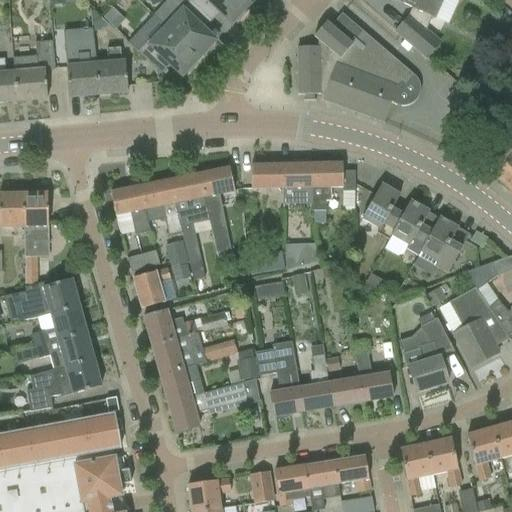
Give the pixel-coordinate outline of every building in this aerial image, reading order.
[(188,0),(187,0),(169,0),(153,17),(166,29),(198,59),(200,57),(204,58),(213,48),(211,45),(214,42),(203,31),(202,33),(198,28),(207,18),(188,0)] [(187,0),(188,0),(207,18),(215,10),(231,24),(234,20),(237,22),(246,13),(244,10),(247,7),(240,0),(187,0)] [(434,18),(442,0),(391,0),(412,9),(409,15),(394,33),(426,61),(442,43),(426,30),(431,17),(434,18)] [(447,26),(457,0),(443,0),(434,20),(447,26)] [(91,12),(93,34),(109,26),(93,11),(91,12)] [(317,41),(317,48),(297,49),(298,96),(304,96),(304,102),(303,102),(303,103),(315,103),(315,102),(314,102),(314,96),(324,96),(322,101),(384,124),(391,104),(394,106),(397,107),(401,107),(405,108),(408,107),(412,105),(415,102),(418,99),(419,95),(420,91),(420,87),(419,83),(417,80),(414,77),(342,15),(330,28),(326,24),(314,38),(317,41)] [(511,33),(505,26),(493,37),(502,46),(511,35),(511,33)] [(198,59),(166,29),(151,45),(147,42),(137,53),(157,72),(167,61),(172,65),(170,66),(181,76),(185,73),(188,75),(197,65),(195,62),(198,59)] [(54,71),(52,42),(35,44),(36,58),(23,59),(24,73),(14,74),(17,103),(47,100),(45,72),(54,71)] [(96,66),(98,96),(127,94),(125,64),(121,64),(120,49),(107,50),(108,65),(96,66)] [(69,99),(98,96),(96,66),(95,66),(94,51),(69,53),(70,68),(66,68),(69,99)] [(0,104),(17,103),(14,74),(5,75),(4,61),(0,60),(0,104)] [(511,142),(508,140),(483,168),(511,193),(511,142)] [(311,165),(281,166),(282,190),(282,203),(282,206),(312,206),(311,165)] [(342,165),(311,165),(312,206),(312,208),(312,212),(314,212),(314,225),(325,225),(325,202),(330,202),(330,189),(342,189),(342,193),(354,193),(355,193),(354,173),(353,173),(342,173),(342,165)] [(253,167),(251,167),(251,191),(282,190),(281,166),(253,167)] [(204,199),(209,221),(216,254),(231,251),(219,196),(234,193),(229,169),(198,176),(203,199),(204,199)] [(175,205),(182,233),(194,281),(205,279),(192,225),(209,221),(204,199),(203,199),(198,176),(170,182),(174,205),(175,205)] [(140,188),(145,211),(163,207),(169,236),(182,233),(175,205),(174,205),(170,182),(140,188)] [(376,235),(388,241),(402,216),(392,210),(400,196),(381,186),(361,220),(379,230),(376,235)] [(149,234),(148,226),(145,211),(140,188),(110,194),(115,217),(130,214),(135,237),(149,234)] [(47,195),(23,196),(23,228),(24,240),(24,259),(25,259),(37,258),(48,258),(47,195)] [(23,196),(0,196),(0,228),(23,228),(23,196)] [(405,251),(417,258),(432,232),(421,226),(429,213),(410,202),(402,216),(388,241),(389,242),(391,237),(408,247),(405,251)] [(447,275),(461,249),(450,243),(458,229),(439,219),(432,232),(417,258),(418,258),(420,254),(437,264),(434,268),(447,275)] [(285,272),(300,268),(299,246),(284,246),(285,251),(285,272)] [(184,250),(166,254),(170,270),(188,265),(184,250)] [(156,253),(127,260),(131,274),(159,266),(156,253)] [(250,277),(284,271),(281,254),(247,260),(250,277)] [(487,266),(467,274),(475,290),(476,291),(486,284),(498,277),(491,265),(487,266)] [(191,280),(187,266),(172,270),(176,284),(191,280)] [(167,270),(133,280),(141,310),(164,304),(159,284),(170,281),(167,270)] [(304,276),(291,278),(294,298),(307,296),(304,276)] [(24,293),(16,295),(20,310),(33,307),(47,303),(50,315),(51,316),(79,308),(71,281),(44,288),(43,283),(37,285),(26,288),(24,289),(24,293)] [(264,286),(255,288),(257,302),(266,300),(264,286)] [(425,297),(432,309),(446,300),(439,289),(425,297)] [(475,290),(449,304),(463,330),(453,335),(471,369),(498,354),(494,348),(508,340),(508,342),(510,341),(488,309),(479,296),(476,291),(475,290)] [(498,301),(488,309),(510,341),(511,344),(511,309),(511,310),(507,313),(498,301)] [(166,311),(143,318),(147,333),(149,340),(151,347),(198,334),(209,331),(247,320),(244,304),(232,307),(234,319),(230,320),(228,313),(199,320),(199,319),(183,324),(182,319),(169,322),(166,312),(166,311)] [(40,334),(30,336),(34,349),(35,348),(86,334),(79,308),(51,316),(55,330),(40,334)] [(411,378),(416,394),(448,384),(440,359),(438,359),(437,357),(453,352),(437,320),(435,321),(426,325),(420,329),(429,345),(419,348),(419,349),(402,355),(409,379),(411,378)] [(35,348),(34,349),(38,360),(49,357),(54,372),(55,372),(55,371),(93,361),(86,334),(35,348)] [(198,334),(151,347),(156,362),(157,369),(159,376),(183,370),(195,366),(220,359),(216,346),(202,350),(198,334)] [(254,354),(255,359),(258,378),(276,375),(279,393),(269,395),(273,418),(277,418),(278,421),(287,419),(286,416),(303,413),(299,390),(292,343),(271,346),(272,351),(254,354)] [(363,403),(393,398),(389,375),(371,378),(368,355),(355,357),(359,380),(363,403)] [(308,373),(311,388),(299,390),(303,413),(333,408),(329,385),(326,373),(325,361),(324,356),(312,358),(314,371),(308,373)] [(236,362),(239,381),(258,378),(255,359),(236,362)] [(325,361),(326,373),(339,372),(337,359),(325,361)] [(33,391),(26,392),(30,413),(50,410),(52,409),(50,398),(60,396),(61,399),(73,395),(73,396),(101,388),(93,361),(55,371),(55,372),(54,372),(46,374),(29,378),(33,391)] [(183,370),(159,376),(161,383),(164,391),(168,405),(191,399),(203,395),(195,366),(183,370)] [(333,408),(363,403),(359,380),(329,385),(333,408)] [(243,385),(249,406),(259,403),(255,381),(243,385)] [(191,399),(168,405),(169,412),(171,419),(176,434),(176,435),(199,428),(195,414),(206,411),(207,416),(249,406),(243,385),(203,395),(191,399)] [(108,414),(112,414),(118,412),(116,399),(106,401),(108,414)] [(113,419),(112,414),(108,414),(109,420),(85,424),(90,452),(120,446),(118,433),(122,432),(120,420),(115,421),(115,419),(113,419)] [(511,423),(491,430),(500,460),(511,456),(511,423)] [(85,424),(55,430),(60,457),(90,452),(85,424)] [(30,463),(60,457),(55,430),(25,435),(30,463)] [(500,460),(491,430),(466,437),(479,483),(490,480),(485,464),(500,460)] [(0,466),(0,468),(30,463),(25,435),(0,439),(0,466)] [(451,440),(425,446),(432,476),(447,473),(450,489),(461,487),(451,440)] [(417,479),(432,476),(425,446),(400,451),(410,498),(420,496),(417,479)] [(359,494),(370,493),(368,481),(364,457),(334,462),(338,486),(357,483),(359,494)] [(131,484),(129,478),(128,471),(117,473),(114,459),(74,466),(82,511),(110,506),(108,500),(121,497),(119,487),(131,484)] [(340,498),(338,486),(334,462),(304,467),(308,491),(311,511),(317,511),(324,511),(322,501),(340,498)] [(308,491),(304,467),(274,472),(278,496),(280,508),(291,506),(289,494),(308,491)] [(269,474),(248,477),(253,505),(274,502),(269,474)] [(216,483),(187,487),(188,489),(189,499),(190,511),(207,511),(220,510),(218,495),(230,493),(229,481),(216,483)] [(476,511),(473,491),(458,494),(461,511),(476,511)] [(342,511),(373,511),(371,500),(341,505),(342,511)] [(476,504),(478,511),(480,511),(490,509),(488,501),(476,504)]
